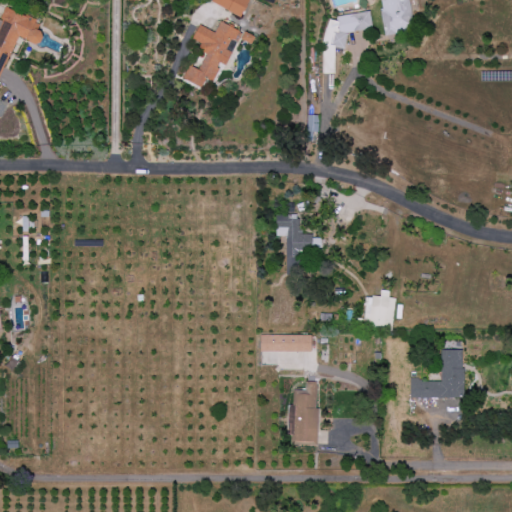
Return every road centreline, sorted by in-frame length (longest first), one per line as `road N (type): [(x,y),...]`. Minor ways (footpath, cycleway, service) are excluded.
road 1 (residential): [(511,238),(447,222),(344,175),(259,167),(0,167)]
road 2 (residential): [(511,476),(37,480),(0,465)]
